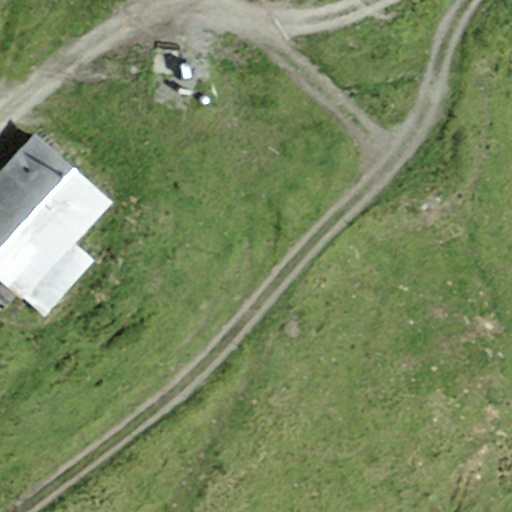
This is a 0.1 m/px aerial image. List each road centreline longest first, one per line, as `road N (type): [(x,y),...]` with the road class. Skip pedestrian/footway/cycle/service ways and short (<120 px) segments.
road 1 (track): [(25,511),(203,364),(397,150),(422,119),(468,0)]
road 2 (unclassified): [(0,115),(60,65),(154,12),(210,8),(282,19),(369,0)]
road 3 (track): [(179,511),(273,337),(271,289)]
road 4 (track): [(246,16),(397,150)]
